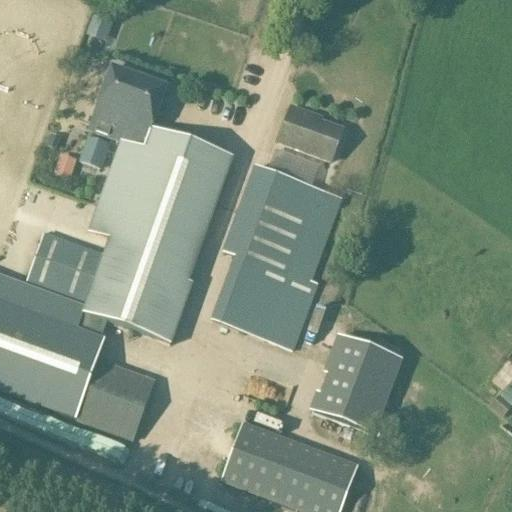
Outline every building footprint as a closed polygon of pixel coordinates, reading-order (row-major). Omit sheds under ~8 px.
[(91,15),(84,36),(104,42),(111,22),(91,15)] [(191,292),(187,290),(228,179),(234,163),(150,132),(165,91),(110,71),(87,133),(126,147),(93,236),(109,242),(103,259),(87,253),(44,238),(24,293),(87,316),(95,319),(88,337),(80,334),(0,305),(0,395),(75,422),(96,365),(104,343),(101,342),(108,323),(155,341),(167,345),(169,346),(171,347),(191,292)] [(290,110),(277,146),(330,165),(341,133),(319,125),(318,127),(306,123),(309,117),(290,110)] [(59,141),(49,138),(46,149),(56,152),(59,141)] [(86,140),(79,160),(101,167),(107,147),(86,140)] [(70,184),(77,163),(61,157),(54,178),(70,184)] [(235,261),(211,324),(290,354),(315,289),(310,287),(341,203),(254,170),(222,256),(235,261)] [(400,364),(336,340),(322,378),(325,379),(319,397),(315,396),(308,415),(373,439),(390,394),(399,369),(401,364),(400,364)] [(489,410),(502,420),(511,408),(511,402),(502,395),(489,410)] [(342,511),(357,473),(243,429),(221,488),(285,511),(342,511)] [(162,449),(151,480),(183,491),(193,459),(162,449)]
